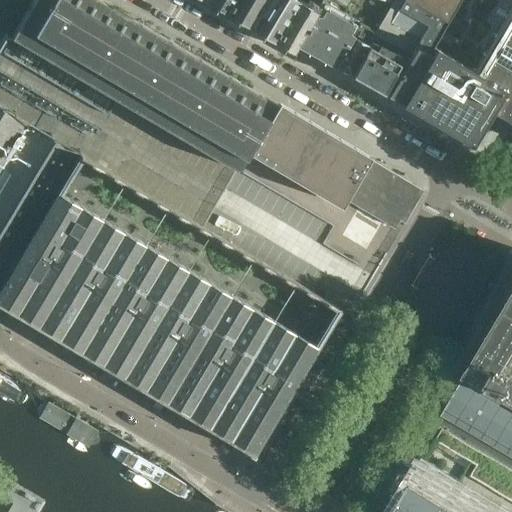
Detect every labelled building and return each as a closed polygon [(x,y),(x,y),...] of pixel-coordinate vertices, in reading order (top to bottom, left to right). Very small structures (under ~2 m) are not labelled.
[(276,104),(222,72),(100,0),(33,0),(11,37),(237,170),(248,151),(340,206),(344,199),(394,228),(394,227),(399,219),(404,222),(413,208),(423,190),(370,156),(278,101),(276,104)] [(225,13),(232,0),(205,0),(205,2),(206,2),(224,13),(225,13)] [(247,24),(260,0),(232,0),(225,13),(225,14),(226,13),(246,25),(247,24)] [(273,42),(297,0),(269,0),(253,28),(252,29),(273,41),(273,42)] [(292,52),(297,43),(319,6),(309,1),(307,5),(298,0),(297,0),(273,42),(274,42),(292,52)] [(334,65),(359,22),(322,0),(319,6),(297,43),(334,65)] [(454,27),(469,0),(385,0),(388,2),(391,4),(383,18),(383,17),(375,31),(350,74),(402,103),(434,49),(432,48),(446,22),(454,27)] [(509,120),(511,115),(511,3),(472,70),(435,48),(434,49),(402,103),(449,131),(455,134),(455,135),(471,144),(480,129),(479,128),(483,122),(491,110),(509,120)] [(350,74),(375,31),(359,22),(334,65),(350,74)] [(0,291),(81,155),(0,107),(0,291)] [(337,307),(81,155),(0,291),(0,304),(29,322),(250,452),(250,453),(252,454),(253,452),(252,452),(266,429),(266,430),(267,428),(280,406),(282,404),(281,404),(294,381),(295,382),(296,380),(296,379),(309,357),(309,358),(310,356),(310,355),(323,333),(323,334),(325,332),(324,331),(338,309),(339,307),(337,306),(337,307)] [(511,295),(489,334),(490,334),(472,364),(472,363),(466,372),(466,373),(435,424),(442,428),(434,441),(476,466),(469,477),(511,502),(511,295)] [(0,390),(27,407),(29,408),(30,408),(31,408),(33,408),(34,408),(35,407),(36,406),(37,405),(37,403),(37,402),(37,401),(37,399),(36,398),(35,397),(0,375),(0,390)] [(52,403),(43,420),(93,450),(103,434),(52,403)] [(167,472),(132,451),(124,464),(159,485),(167,472)] [(501,511),(495,508),(495,507),(494,506),(492,504),(492,505),(490,504),(490,505),(477,498),(478,497),(476,496),(477,495),(475,494),(474,495),(473,494),(472,495),(473,497),(471,501),(455,492),(457,487),(459,488),(460,486),(459,485),(457,483),(457,484),(455,483),(454,484),(442,477),(443,476),(441,475),(442,474),(440,473),(439,474),(438,473),(437,474),(425,466),(425,465),(424,464),(422,462),(419,466),(412,479),(411,479),(409,483),(402,496),(401,496),(399,499),(400,500),(392,511),(501,511)]
